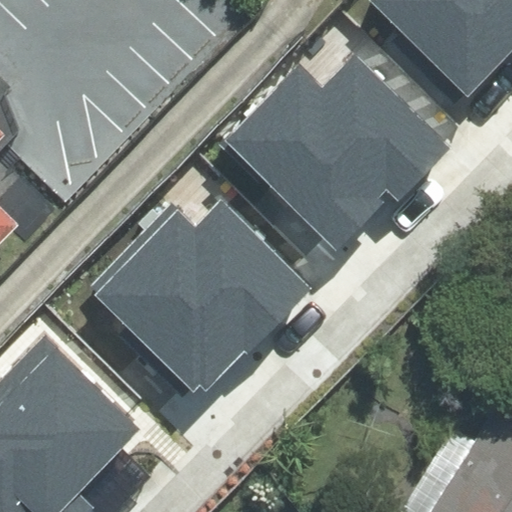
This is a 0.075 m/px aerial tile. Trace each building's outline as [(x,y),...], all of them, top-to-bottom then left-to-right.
[(511,0),(371,0),(467,94),(511,49),(511,0)] [(299,61),(222,140),(336,251),(383,202),(380,199),(387,191),(398,202),(451,148),(354,53),(323,85),(299,61)] [(98,291),(94,295),(194,392),(200,386),(206,392),(244,353),(247,355),(313,288),(221,199),(196,225),(172,202),(91,285),(98,291)] [(45,333),(0,379),(0,511),(89,511),(93,508),(79,494),(143,429),(45,333)] [(511,511),(511,408),(496,397),(420,511),(511,511)]
